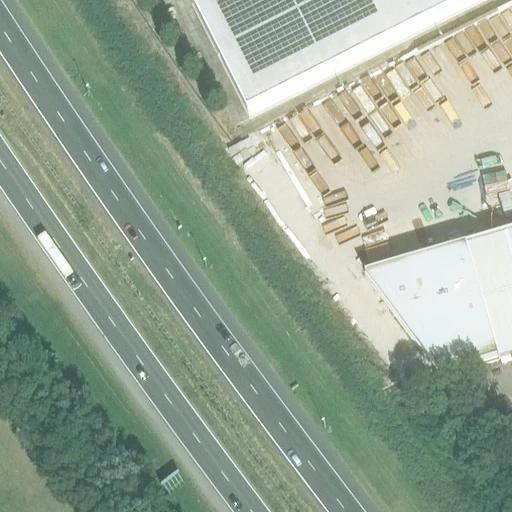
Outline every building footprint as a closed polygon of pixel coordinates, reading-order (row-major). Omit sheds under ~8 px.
[(202,0),(191,6),(243,107),(250,120),(251,119),(483,0),(202,0)] [(423,53),(412,61),(427,79),(437,71),(423,53)] [(360,177),(373,169),(362,151),(349,160),(360,177)] [(479,223),(486,219),(474,199),(468,203),(479,223)] [(511,234),(366,277),(445,379),(511,360),(511,234)]
